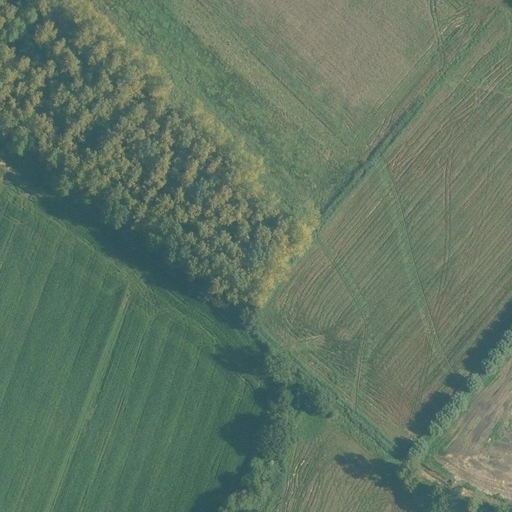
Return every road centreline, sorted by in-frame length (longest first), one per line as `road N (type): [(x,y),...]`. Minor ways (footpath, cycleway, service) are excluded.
road 1 (track): [(502,511),(467,500),(379,442),(266,347)]
road 2 (track): [(119,245),(0,162)]
